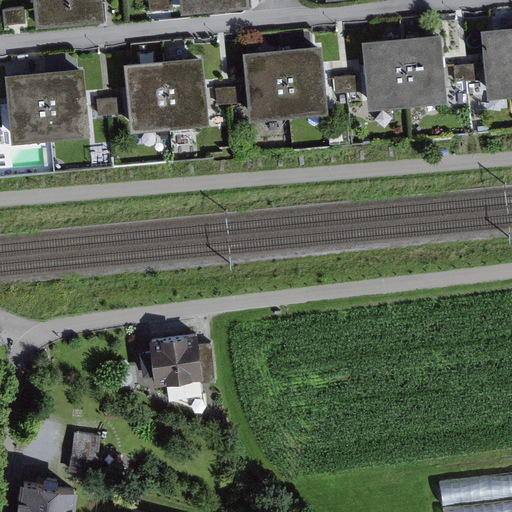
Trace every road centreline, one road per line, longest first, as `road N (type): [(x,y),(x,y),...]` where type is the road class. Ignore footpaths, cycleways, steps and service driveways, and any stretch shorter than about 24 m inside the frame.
road 1 (residential): [(0,52),(511,8)]
road 2 (unclassified): [(511,271),(100,321),(27,338)]
